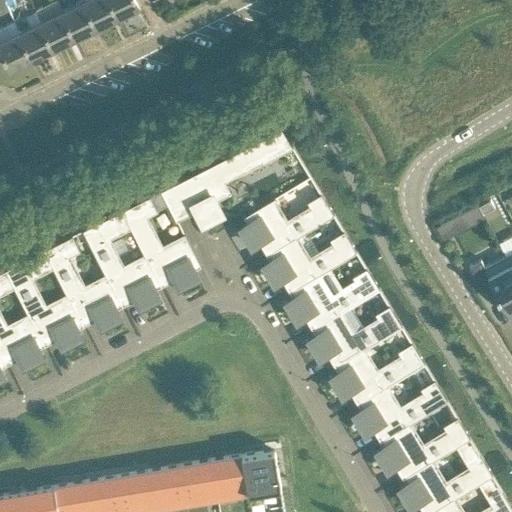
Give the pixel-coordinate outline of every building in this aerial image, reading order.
[(0,0),(0,13),(10,9),(5,0),(0,0)] [(16,0),(5,0),(10,9),(19,4),(16,0)] [(76,35),(97,25),(85,0),(79,0),(63,8),(76,35)] [(85,0),(97,25),(119,14),(111,0),(85,0)] [(141,3),(139,0),(111,0),(119,14),(141,3)] [(54,46),(76,35),(63,8),(41,19),(54,46)] [(33,56),(54,46),(41,19),(20,29),(33,56)] [(0,45),(11,67),(33,56),(20,29),(0,39),(0,45)] [(222,210),(216,199),(232,191),(231,189),(229,190),(223,179),(263,159),(264,160),(293,145),(282,127),(161,188),(176,219),(197,208),(203,220),(222,210)] [(296,235),(334,212),(321,191),(310,198),(311,199),(309,200),(310,202),(309,202),(311,205),(287,220),(274,198),(276,197),(275,195),(244,214),(248,221),(241,225),(243,228),(241,230),(248,242),(250,240),(252,243),(259,239),(267,253),(296,235)] [(201,264),(185,231),(183,232),(185,234),(162,246),(146,215),(158,209),(150,194),(122,208),(146,254),(162,284),(175,277),(179,284),(198,274),(194,267),(201,264)] [(495,206),(491,198),(479,204),(483,212),(495,206)] [(478,202),(436,224),(443,238),(485,216),(478,202)] [(162,284),(146,254),(123,266),(108,235),(119,229),(111,214),(83,228),(107,274),(107,273),(123,303),(136,297),(140,303),(159,293),(156,287),(162,284)] [(319,273),(357,250),(344,229),(333,235),(333,236),(331,237),(333,239),(332,239),(334,242),(309,257),(296,235),(267,253),(271,258),(264,262),(266,266),(263,267),(271,279),(273,277),(275,281),(282,277),(290,290),(319,272),(319,273)] [(123,303),(107,273),(107,274),(84,285),(69,255),(80,249),(73,234),(45,248),(68,294),(69,293),(84,323),(97,316),(101,323),(120,314),(117,307),(123,303)] [(84,323),(69,293),(68,294),(45,305),(30,274),(41,269),(34,253),(6,268),(29,313),(30,313),(45,343),(59,336),(62,343),(82,333),(78,326),(84,323)] [(511,307),(511,265),(506,253),(485,264),(481,257),(469,264),(483,288),(493,283),(508,310),(511,307)] [(342,310),(379,287),(367,266),(356,273),(354,274),(355,276),(355,277),(356,280),(332,294),(319,273),(319,272),(290,290),(293,295),(286,300),(298,318),(305,314),(313,327),(341,310),(342,310)] [(45,343),(30,313),(29,313),(7,325),(0,311),(0,289),(2,288),(0,283),(0,350),(6,363),(20,356),(23,363),(43,353),(39,346),(45,343)] [(402,324),(389,303),(378,310),(379,310),(377,312),(378,313),(377,314),(379,317),(355,332),(342,310),(341,310),(313,327),(316,333),(309,337),(311,340),(309,342),(316,353),(318,352),(320,355),(327,351),(335,364),(364,347),(402,324)] [(387,384),(425,362),(412,340),(401,347),(401,348),(399,349),(400,351),(402,354),(377,369),(364,347),(335,364),(338,370),(332,374),(334,377),(331,379),(338,391),(341,389),(343,393),(350,388),(358,402),(387,384)] [(410,422),(447,399),(434,378),(424,384),(424,385),(422,386),(423,388),(422,388),(424,391),(400,406),(387,384),(358,402),(361,407),(354,411),(366,430),(372,426),(380,439),(409,421),(410,422)] [(432,459),(470,436),(457,415),(446,422),(447,422),(445,423),(446,425),(445,426),(447,429),(423,443),(410,422),(409,421),(380,439),(384,444),(377,449),(388,467),(395,463),(403,476),(432,459)] [(275,446),(243,451),(250,491),(280,486),(281,486),(275,446)] [(243,451),(212,457),(218,496),(250,491),(243,451)] [(455,496),(493,473),(480,452),(469,459),(467,461),(468,462),(468,463),(470,466),(445,481),(432,459),(403,476),(406,482),(400,486),(411,504),(418,500),(424,511),(427,511),(455,496)] [(212,457),(180,462),(187,502),(218,496),(212,457)] [(187,501),(180,461),(148,467),(155,506),(187,501)] [(155,506),(148,467),(117,472),(124,511),(155,506)] [(121,511),(124,511),(117,472),(86,478),(91,511),(121,511)] [(91,511),(86,478),(54,483),(59,511),(91,511)] [(59,511),(54,483),(23,489),(27,511),(59,511)] [(0,511),(27,511),(23,489),(0,492),(0,511)] [(511,511),(511,505),(502,489),(491,496),(492,497),(490,498),(491,500),(490,500),(492,503),(477,511),(464,511),(455,496),(427,511),(511,511)]
